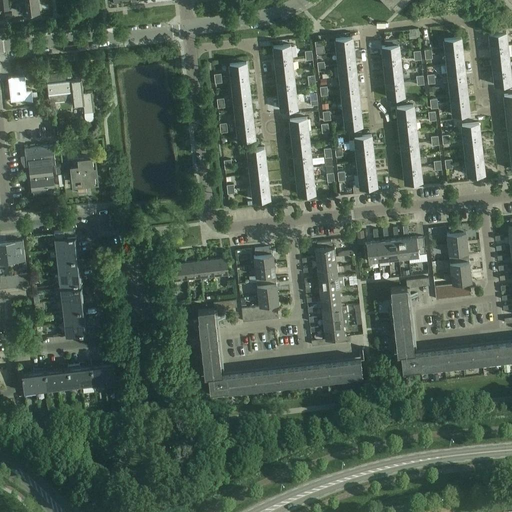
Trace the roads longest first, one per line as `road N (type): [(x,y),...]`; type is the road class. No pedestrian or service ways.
road 1 (residential): [(388,210),(360,28),(456,19),(472,28),(479,95),(494,114),(502,197)]
road 2 (residential): [(190,49),(210,223),(289,221)]
road 3 (secondary): [(268,511),(387,465),(511,449)]
road 4 (residential): [(92,212),(108,341),(10,353)]
road 5 (residential): [(0,49),(186,30)]
road 6 (residential): [(498,328),(420,340),(417,312),(494,296)]
road 7 (residential): [(301,353),(227,363),(223,330),(297,321)]
road 8 (residential): [(289,221),(277,131),(263,116),(253,46)]
road 9 (residential): [(186,30),(269,19),(310,0)]
